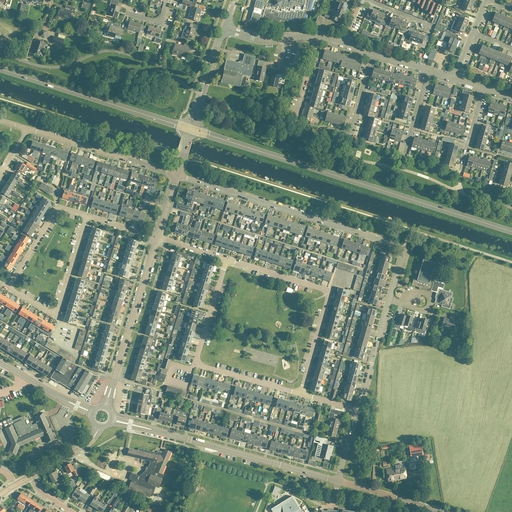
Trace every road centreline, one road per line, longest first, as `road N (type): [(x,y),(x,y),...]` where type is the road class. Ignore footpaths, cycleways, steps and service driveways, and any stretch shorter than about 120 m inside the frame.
road 1 (primary): [(511,232),(192,130)]
road 2 (residential): [(393,283),(403,247),(176,175)]
road 3 (tertiary): [(337,481),(111,420)]
road 4 (unclassified): [(300,394),(329,291),(226,259)]
road 5 (primary): [(186,128),(0,69)]
road 6 (tertiary): [(105,407),(157,237)]
road 7 (residential): [(85,215),(55,316),(7,287)]
road 8 (unclassified): [(176,175),(27,129)]
road 9 (residential): [(7,287),(54,209),(85,215)]
